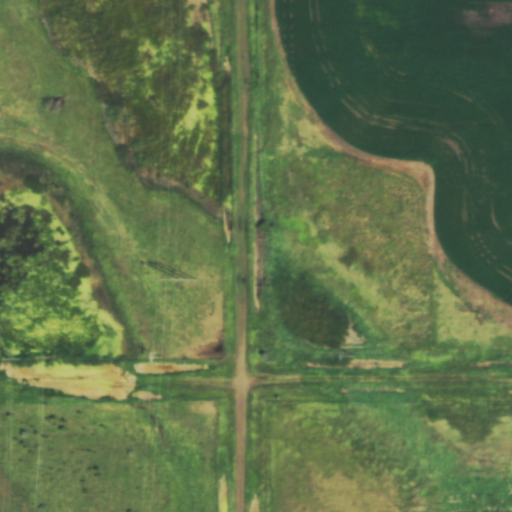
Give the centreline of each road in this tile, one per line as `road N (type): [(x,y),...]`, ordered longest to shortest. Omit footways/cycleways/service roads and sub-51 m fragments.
road 1 (track): [(246,511),(247,0)]
road 2 (track): [(511,378),(247,379)]
road 3 (residential): [(0,382),(247,379)]
